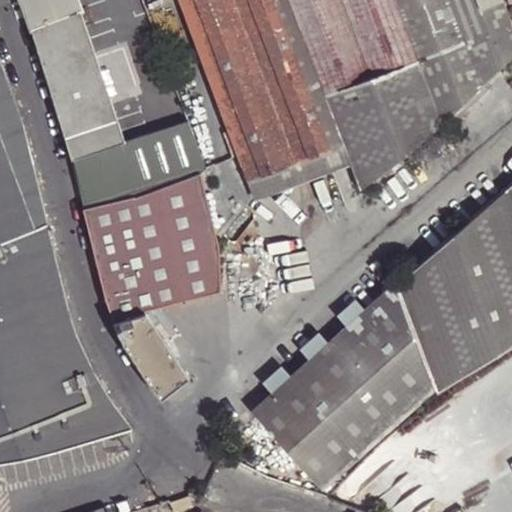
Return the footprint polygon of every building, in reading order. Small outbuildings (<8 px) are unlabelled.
[(77,0),(20,0),(30,27),(34,39),(62,115),(84,209),(136,199),(200,174),(207,171),(188,121),(126,144),(79,10),(81,9),(77,0)] [(343,143),(325,97),(288,0),(180,0),(249,180),(343,143)] [(288,0),(325,97),(416,62),(392,0),(288,0)] [(506,9),(503,0),(392,0),(416,62),(466,44),(449,0),(477,0),(484,17),(506,9)] [(478,87),(511,55),(511,23),(506,9),(484,17),(477,0),(449,0),(466,44),(416,62),(441,125),(478,87)] [(511,0),(503,0),(506,9),(511,23),(511,0)] [(0,62),(0,242),(47,226),(23,127),(0,62)] [(361,189),(441,125),(416,62),(325,97),(343,143),(350,161),(361,189)] [(256,198),(350,161),(343,143),(249,180),(256,198)] [(136,199),(84,209),(114,324),(132,362),(154,398),(185,379),(146,313),(216,292),(205,245),(218,241),(200,174),(136,199)] [(436,387),(438,392),(511,344),(511,185),(398,286),(436,387)] [(0,460),(27,457),(92,440),(92,439),(84,410),(112,404),(87,362),(69,317),(47,226),(0,242),(0,460)] [(320,485),(436,387),(398,286),(253,411),(320,485)] [(131,428),(112,404),(84,410),(92,439),(92,440),(117,432),(131,428)] [(168,501),(172,511),(174,511),(192,505),(188,494),(168,501)]
